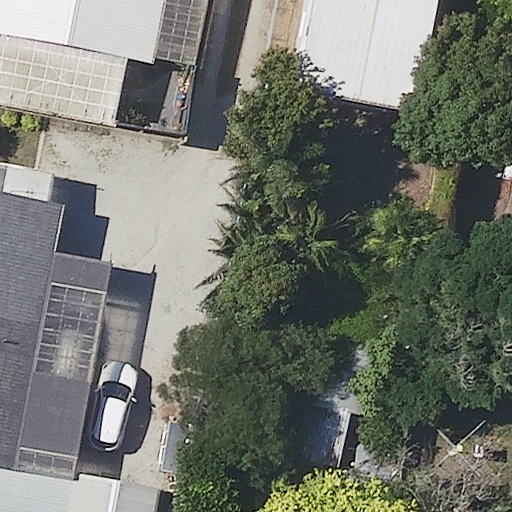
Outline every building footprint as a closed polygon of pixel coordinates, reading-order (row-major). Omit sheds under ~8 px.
[(123,63),(151,68),(191,75),(204,0),(0,0),(0,103),(112,123),(123,63)] [(305,0),(280,169),(382,184),(391,125),(405,127),(416,51),(476,60),(484,0),(305,0)] [(511,109),(495,185),(511,189),(511,109)] [(0,470),(70,484),(73,466),(112,266),(46,253),(53,220),(61,178),(0,166),(0,470)] [(256,452),(346,466),(365,348),(405,355),(420,260),(290,239),(256,452)] [(73,466),(70,484),(64,511),(184,511),(189,491),(166,487),(173,453),(109,440),(103,472),(73,466)]
